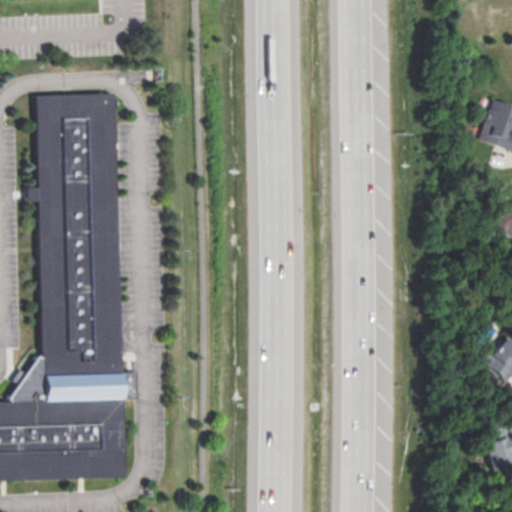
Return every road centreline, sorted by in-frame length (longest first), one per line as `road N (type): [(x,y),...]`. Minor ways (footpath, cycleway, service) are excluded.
road 1 (motorway): [(273,0),(278,511)]
road 2 (motorway): [(360,501),(350,0)]
